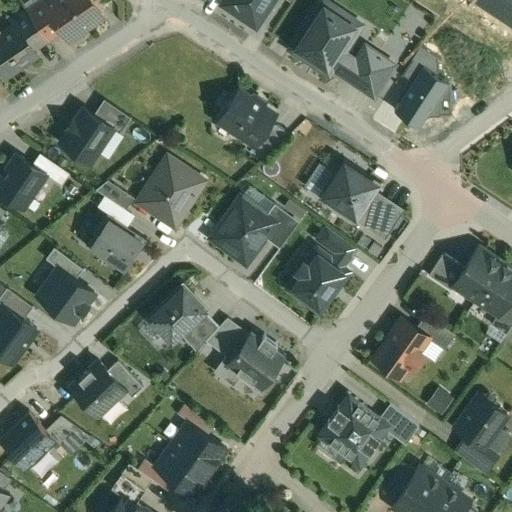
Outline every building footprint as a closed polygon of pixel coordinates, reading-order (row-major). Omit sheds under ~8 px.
[(47,1),(45,0),(38,0),(27,8),(48,37),(62,27),(45,2),(47,1)] [(48,0),(47,1),(45,2),(62,27),(68,35),(103,12),(94,0),(48,0)] [(223,0),(222,1),(257,24),(272,0),(223,0)] [(330,72),(334,65),(375,91),(394,62),(365,43),(356,58),(344,50),(362,22),(328,0),(319,0),(290,45),(330,72)] [(48,37),(27,8),(13,17),(16,21),(17,21),(35,46),(48,37)] [(16,21),(0,32),(0,66),(5,74),(38,51),(35,46),(17,21),(16,21)] [(401,73),(412,80),(424,64),(430,68),(438,55),(421,44),(401,73)] [(430,68),(424,64),(412,80),(393,108),(421,126),(427,115),(453,114),(452,80),(449,81),(430,68)] [(276,110),(239,86),(219,117),(256,141),(276,110)] [(114,124),(84,104),(76,116),(74,115),(67,125),(69,126),(61,138),(91,159),(114,124)] [(134,198),(177,226),(209,176),(167,149),(134,198)] [(47,170),(17,150),(6,166),(9,168),(6,173),(3,171),(0,175),(0,187),(24,204),(47,170)] [(319,192),(357,217),(382,179),(344,155),(319,192)] [(123,206),(130,192),(101,176),(94,188),(101,192),(94,205),(125,221),(131,210),(123,206)] [(208,236),(247,264),(280,218),(241,190),(208,236)] [(89,243),(125,267),(145,236),(109,213),(89,243)] [(463,263),(450,284),(452,285),(474,299),(503,255),(478,239),(472,248),(463,263)] [(288,285),(320,309),(350,268),(318,245),(308,258),(303,254),(292,269),(297,273),(288,285)] [(448,253),(443,250),(429,272),(451,286),(452,285),(450,284),(463,263),(456,259),(448,253)] [(511,260),(503,255),(474,299),(496,313),(499,315),(511,293),(511,260)] [(95,290),(60,264),(38,293),(74,319),(95,290)] [(209,306),(184,278),(145,314),(171,341),(209,306)] [(511,293),(499,315),(496,313),(491,321),(506,331),(511,322),(511,293)] [(6,303),(0,310),(0,350),(13,360),(38,326),(6,303)] [(389,327),(370,354),(402,377),(411,365),(415,367),(427,349),(424,347),(431,336),(433,333),(418,322),(401,310),(389,327)] [(455,331),(426,310),(422,317),(418,322),(433,333),(431,336),(445,346),(454,333),(455,331)] [(249,329),(228,314),(206,337),(226,352),(230,355),(249,329)] [(262,334),(251,326),(249,329),(230,355),(226,352),(225,353),(229,356),(224,363),(261,391),(276,371),(274,370),(287,352),(275,344),(278,341),(276,339),(274,343),(264,335),(266,332),(265,331),(262,334)] [(98,417),(129,387),(98,354),(67,384),(98,417)] [(423,402),(441,410),(450,392),(433,384),(423,402)] [(478,386),(451,422),(464,432),(482,444),(485,441),(488,443),(499,451),(511,431),(502,424),(511,410),(478,386)] [(381,412),(349,387),(333,409),(318,429),(316,430),(359,464),(387,427),(392,421),(381,412)] [(420,422),(390,400),(385,406),(381,412),(392,421),(387,427),(404,439),(406,441),(420,422)] [(195,408),(185,401),(178,411),(188,418),(195,408)] [(0,436),(27,466),(57,438),(29,408),(0,434),(0,436)] [(227,446),(188,418),(172,441),(211,468),(227,446)] [(482,444),(464,432),(454,447),(475,462),(488,443),(485,441),(482,444)] [(211,468),(172,441),(156,463),(156,464),(195,491),(211,468)] [(488,443),(475,462),(486,470),(487,468),(500,452),(499,451),(488,443)] [(145,456),(138,466),(149,474),(156,464),(156,463),(148,458),(145,456)] [(415,466),(403,458),(395,470),(407,478),(415,466)] [(425,511),(447,476),(419,459),(415,466),(407,478),(394,497),(388,506),(397,511),(425,511)] [(395,470),(382,489),(388,493),(394,497),(407,478),(395,470)] [(447,476),(425,511),(462,511),(468,503),(473,494),(447,476)] [(0,506),(11,491),(0,482),(0,506)] [(153,511),(125,491),(109,511),(153,511)] [(482,511),(468,503),(462,511),(482,511)]
